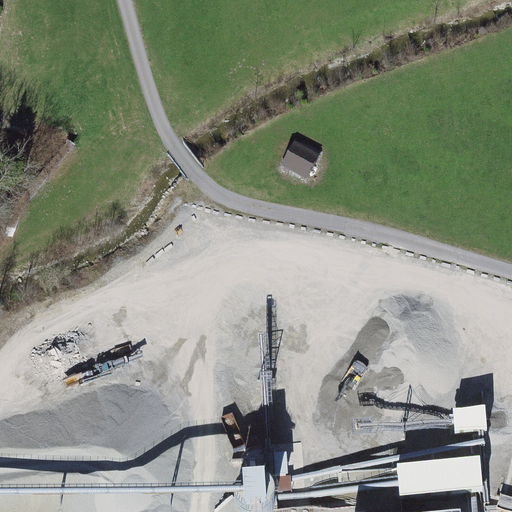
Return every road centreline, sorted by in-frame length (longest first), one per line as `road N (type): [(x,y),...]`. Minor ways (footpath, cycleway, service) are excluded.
road 1 (track): [(196,511),(187,392),(146,303),(153,260),(201,227),(324,249),(393,289),(450,286),(511,304)]
road 2 (residential): [(511,272),(231,205),(168,140),(123,0)]
